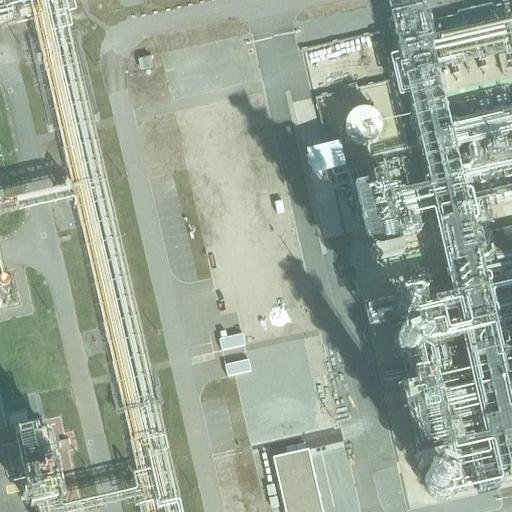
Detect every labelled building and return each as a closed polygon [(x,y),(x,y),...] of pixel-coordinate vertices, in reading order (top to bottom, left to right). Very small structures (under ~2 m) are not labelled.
[(35,20),(27,0),(0,0),(0,22),(16,19),(18,25),(35,20)] [(27,0),(35,20),(73,186),(76,201),(142,489),(144,498),(147,511),(179,511),(63,0),(27,0)] [(407,384),(398,386),(425,492),(511,472),(511,225),(497,229),(496,224),(511,219),(511,105),(451,119),(441,71),(511,54),(511,21),(508,23),(503,7),(434,24),(427,0),(385,0),(429,186),(389,195),(384,175),(352,182),(373,264),(402,258),(398,240),(435,231),(451,297),(418,307),(416,297),(365,307),(370,331),(395,324),(407,384)] [(352,106),(355,134),(380,131),(380,127),(396,125),(392,80),(370,83),(372,104),(352,106)] [(311,176),(344,168),(339,143),(305,150),(311,176)] [(1,305),(11,303),(0,253),(0,218),(76,201),(73,186),(0,202),(0,455),(2,455),(6,474),(8,475),(10,477),(15,476),(24,477),(31,508),(36,507),(37,511),(81,511),(144,498),(142,489),(62,508),(53,467),(54,466),(48,436),(35,439),(33,432),(7,439),(0,407),(0,306),(0,307),(1,305)] [(206,251),(210,279),(227,277),(223,249),(206,251)] [(242,335),(218,340),(221,353),(245,347),(242,335)] [(248,361),(225,367),(228,379),(251,373),(248,361)] [(322,511),(308,451),(272,459),(284,511),(322,511)]
